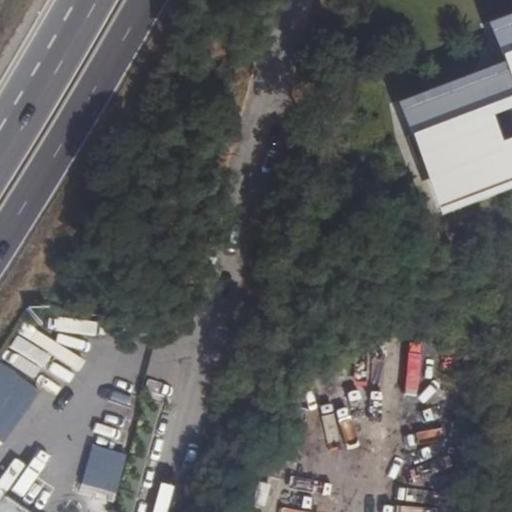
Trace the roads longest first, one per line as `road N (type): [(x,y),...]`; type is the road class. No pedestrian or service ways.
road 1 (unclassified): [(160,511),(292,0)]
road 2 (primary): [(0,243),(145,0)]
road 3 (primary): [(93,0),(0,164)]
